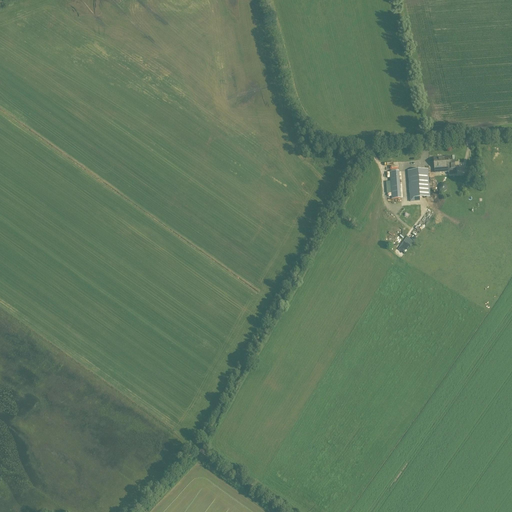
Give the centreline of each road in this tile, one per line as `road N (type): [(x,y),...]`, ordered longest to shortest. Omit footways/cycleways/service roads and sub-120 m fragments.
road 1 (track): [(134,511),(196,447),(365,145)]
road 2 (unclassified): [(511,134),(365,145),(327,137),(296,105),(268,0)]
